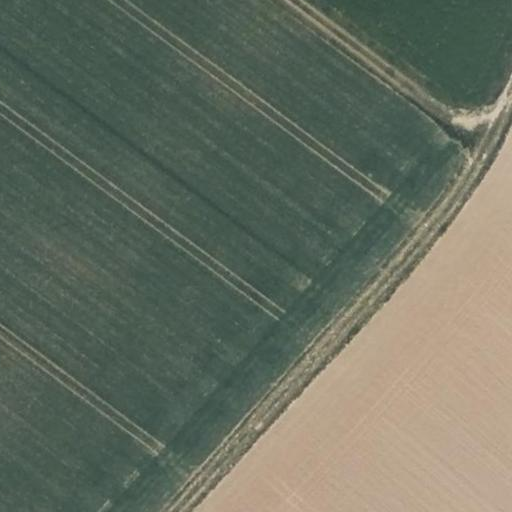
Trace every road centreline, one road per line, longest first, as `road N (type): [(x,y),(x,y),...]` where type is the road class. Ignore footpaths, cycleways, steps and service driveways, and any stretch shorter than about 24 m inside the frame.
road 1 (track): [(174,511),(408,253),(483,143)]
road 2 (track): [(483,143),(290,0)]
